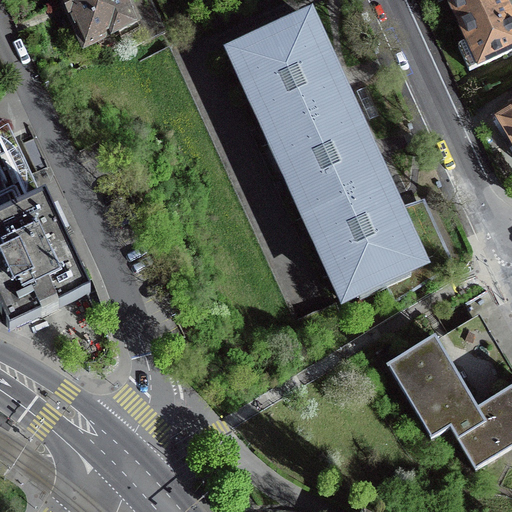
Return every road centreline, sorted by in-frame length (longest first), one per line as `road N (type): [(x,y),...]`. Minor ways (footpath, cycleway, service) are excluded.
road 1 (residential): [(0,25),(113,266),(148,367),(147,402),(124,465)]
road 2 (residential): [(386,0),(503,258)]
road 3 (secondary): [(0,369),(58,404),(124,465)]
